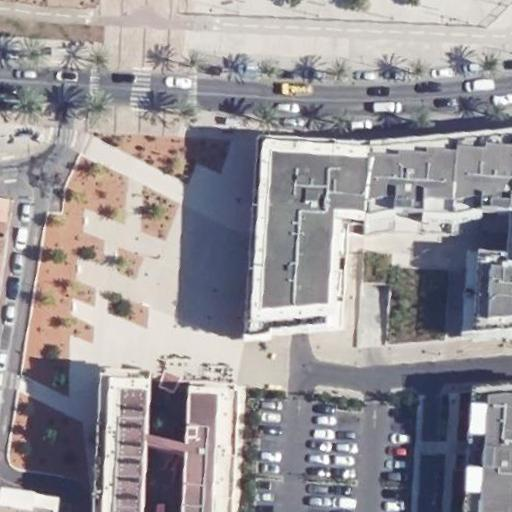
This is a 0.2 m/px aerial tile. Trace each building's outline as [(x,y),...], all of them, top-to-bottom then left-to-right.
[(371,143),(370,154),(511,142),(511,131),(478,135),(410,141),(404,141),(390,143),(371,143)] [(269,151),(370,154),(371,143),(304,142),(256,139),(243,334),(256,333),(269,151)] [(475,338),(511,334),(511,142),(370,154),(365,226),(399,219),(455,223),(483,218),(484,211),(511,213),(511,216),(510,256),(480,254),(475,338)] [(365,226),(370,154),(269,151),(256,333),(343,328),(349,234),(365,235),(365,226)] [(12,198),(0,197),(0,225),(10,225),(12,198)] [(0,295),(1,295),(10,225),(0,225),(0,295)] [(464,337),(475,338),(480,254),(469,253),(464,337)] [(107,376),(99,511),(229,511),(236,384),(107,376)] [(511,511),(511,384),(485,387),(475,511),(511,511)] [(475,511),(485,387),(476,388),(466,511),(475,511)] [(57,511),(59,500),(0,490),(0,511),(57,511)]
